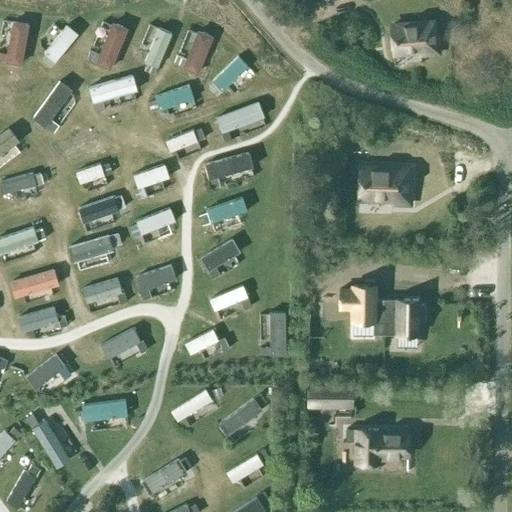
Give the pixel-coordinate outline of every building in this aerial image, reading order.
[(20,63),(28,23),(12,20),(4,60),(20,63)] [(110,68),(127,27),(112,21),(95,62),(110,68)] [(420,55),(439,54),(437,37),(434,37),(433,22),(390,26),(393,53),(419,51),(420,55)] [(77,33),(66,24),(43,51),(55,61),(77,33)] [(171,32),(158,27),(143,61),(157,66),(171,32)] [(212,35),(197,29),(181,67),(185,69),(196,73),(212,35)] [(248,66),(238,55),(211,80),(221,90),(248,66)] [(136,89),(132,73),(87,85),(92,101),(136,89)] [(44,125),(71,88),(58,79),(31,116),(44,125)] [(193,98),(189,85),(154,95),(158,109),(193,98)] [(263,116),(257,100),(215,116),(221,131),(263,116)] [(0,152),(18,139),(9,126),(0,131),(0,152)] [(59,156),(99,143),(93,126),(53,139),(59,156)] [(197,141),(193,129),(165,139),(169,151),(197,141)] [(253,166),(249,151),(204,162),(208,178),(253,166)] [(104,175),(100,162),(75,170),(79,183),(104,175)] [(169,176),(164,163),(132,174),(137,187),(169,176)] [(409,203),(410,185),(407,185),(407,169),(360,168),(359,197),(390,198),(390,203),(409,203)] [(0,194),(35,185),(32,173),(0,181),(0,194)] [(118,210),(112,195),(77,206),(82,222),(118,210)] [(247,210),(242,197),(207,209),(211,222),(247,210)] [(175,220),(170,206),(135,220),(140,233),(175,220)] [(0,253),(37,241),(31,225),(0,235),(0,253)] [(112,250),(107,234),(68,245),(72,262),(112,250)] [(239,251),(231,238),(199,257),(207,270),(239,251)] [(175,279),(170,264),(134,276),(139,290),(175,279)] [(58,285),(53,267),(9,280),(14,297),(58,285)] [(120,292),(116,277),(81,288),(86,303),(120,292)] [(340,288),(339,308),(351,308),(351,321),(352,321),(352,335),(372,335),(384,335),(384,299),(373,298),(374,285),(352,284),(352,288),(340,288)] [(247,296),(243,285),(209,298),(214,310),(247,296)] [(418,298),(385,298),(385,334),(396,335),(396,346),(416,346),(416,335),(417,335),(417,318),(425,318),(425,303),(418,303),(418,298)] [(21,331),(58,321),(54,306),(17,316),(21,331)] [(285,355),(284,311),(269,311),(270,355),(285,355)] [(139,340),(131,327),(99,344),(106,358),(139,340)] [(218,340),(212,329),(184,342),(189,354),(218,340)] [(63,367),(54,354),(25,375),(34,388),(63,367)] [(350,406),(351,388),(318,387),(317,406),(350,406)] [(211,399),(205,389),(170,410),(177,421),(211,399)] [(262,408),(253,397),(218,424),(227,435),(262,408)] [(127,415),(125,399),(81,405),(83,421),(127,415)] [(68,459),(44,420),(31,428),(55,467),(68,459)] [(384,455),(384,433),(378,433),(378,429),(345,429),(345,440),(356,440),(355,462),(377,463),(377,455),(384,455)] [(384,433),(384,455),(408,455),(408,429),(391,429),(391,433),(384,433)] [(0,454),(14,440),(3,430),(0,433),(0,454)] [(263,463),(257,452),(226,472),(232,482),(263,463)] [(186,470),(178,457),(141,481),(149,495),(186,470)] [(17,508),(35,476),(23,469),(6,501),(17,508)] [(259,511),(264,509),(256,496),(230,511),(259,511)]
